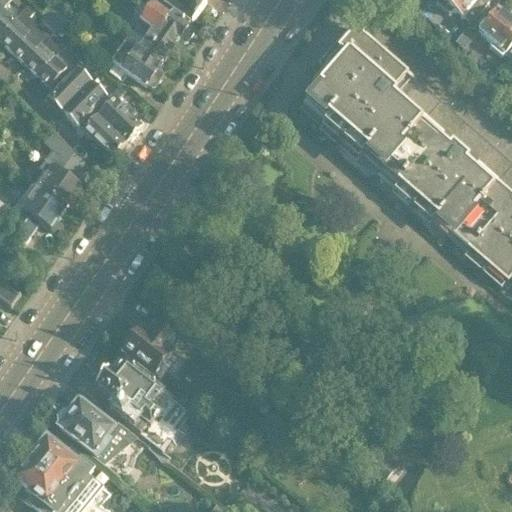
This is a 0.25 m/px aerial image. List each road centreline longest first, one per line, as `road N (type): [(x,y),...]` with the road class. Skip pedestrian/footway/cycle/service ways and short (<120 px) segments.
road 1 (tertiary): [(139,211),(282,0)]
road 2 (tertiary): [(0,413),(139,211)]
road 3 (residential): [(139,211),(0,71)]
